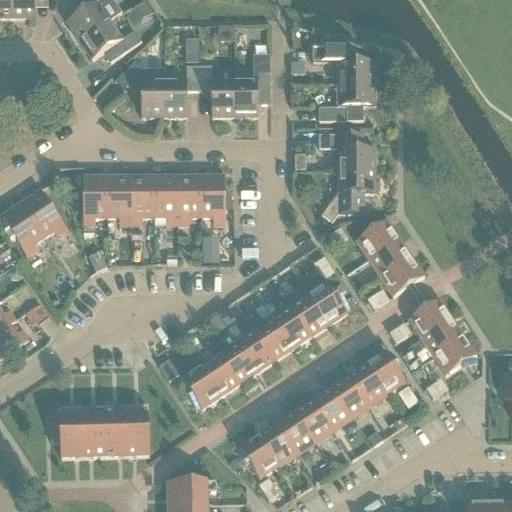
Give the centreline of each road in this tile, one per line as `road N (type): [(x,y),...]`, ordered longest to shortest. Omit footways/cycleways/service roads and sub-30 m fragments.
road 1 (residential): [(0,402),(62,356),(165,326),(274,263),(278,155)]
road 2 (residential): [(112,156),(52,55),(0,55)]
road 3 (residential): [(511,465),(422,466),(356,511)]
road 4 (residential): [(112,156),(278,155)]
road 5 (residential): [(278,155),(277,23)]
road 6 (residential): [(0,190),(51,157),(112,156)]
